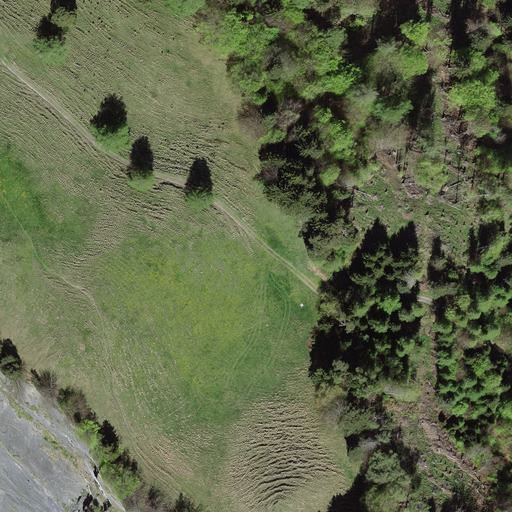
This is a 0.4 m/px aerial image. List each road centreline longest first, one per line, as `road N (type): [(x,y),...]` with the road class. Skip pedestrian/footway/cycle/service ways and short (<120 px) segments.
road 1 (track): [(339,298),(313,292),(212,197),(104,151),(0,51)]
road 2 (track): [(339,298),(420,296),(511,358)]
